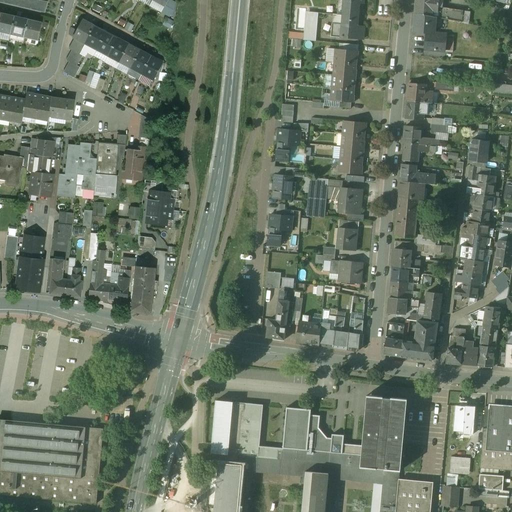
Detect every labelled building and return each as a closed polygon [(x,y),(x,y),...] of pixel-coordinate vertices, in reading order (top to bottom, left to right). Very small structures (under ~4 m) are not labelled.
[(48,2),(38,0),(0,0),(0,2),(45,13),(48,2)] [(363,0),(343,0),(342,15),(356,17),(358,4),(363,4),(363,0)] [(438,0),(416,0),(415,14),(435,17),(440,18),(440,13),(437,12),(438,0)] [(456,12),(441,9),(440,18),(454,21),(456,12)] [(15,17),(2,14),(0,20),(0,32),(11,35),(15,17)] [(415,14),(414,32),(426,33),(433,34),(435,17),(415,14)] [(356,17),(342,15),(341,24),(331,24),(330,37),(362,40),(363,27),(355,26),(356,17)] [(29,20),(15,17),(11,35),(25,38),(29,20)] [(43,24),(29,20),(25,38),(39,42),(43,24)] [(83,21),(74,38),(75,38),(85,44),(94,27),(83,21)] [(312,22),(304,21),(303,40),(315,41),(317,22),(312,22)] [(106,33),(94,27),(85,44),(97,50),(106,33)] [(117,39),(106,33),(97,50),(108,56),(117,39)] [(433,34),(426,33),(424,50),(444,52),(446,35),(433,34)] [(85,44),(75,38),(72,44),(82,50),(85,44)] [(129,45),(117,39),(108,56),(120,62),(129,45)] [(82,50),(72,44),(69,49),(72,51),(72,50),(80,55),(80,54),(82,50)] [(129,45),(120,62),(131,68),(140,51),(129,45)] [(358,51),(335,49),(334,62),(355,64),(356,59),(357,59),(358,51)] [(80,55),(72,50),(72,51),(69,55),(80,61),(83,56),(80,54),(80,55)] [(151,57),(140,51),(131,68),(139,72),(142,73),(151,57)] [(80,61),(69,55),(66,61),(69,62),(77,66),(80,61)] [(163,63),(151,57),(142,73),(154,80),(163,63)] [(77,66),(69,62),(67,67),(77,73),(80,67),(77,66)] [(355,64),(334,62),(333,75),(355,77),(356,70),(355,70),(355,64)] [(77,73),(67,67),(64,73),(74,78),(77,73)] [(139,72),(131,68),(127,75),(136,79),(139,72)] [(89,71),(85,82),(91,84),(95,73),(89,71)] [(355,77),(333,75),(332,88),(353,90),(354,84),(355,84),(355,77)] [(104,81),(99,79),(96,89),(101,91),(104,81)] [(453,84),(436,83),(435,90),(453,92),(453,84)] [(425,85),(408,84),(407,102),(428,104),(431,104),(432,93),(425,92),(425,85)] [(511,86),(494,84),(492,94),(511,96),(511,86)] [(353,90),(332,88),(331,101),(339,102),(351,103),(353,103),(354,95),(353,95),(353,90)] [(40,96),(27,94),(26,101),(23,116),(36,118),(40,96)] [(14,98),(1,96),(0,103),(0,118),(10,120),(14,98)] [(52,98),(40,96),(36,118),(48,120),(52,98)] [(26,101),(14,98),(10,120),(22,122),(23,116),(26,101)] [(75,101),(52,98),(50,116),(72,119),(75,101)] [(428,104),(407,102),(405,119),(422,121),(423,115),(427,115),(428,104)] [(152,121),(141,115),(138,138),(150,139),(152,121)] [(366,123),(344,121),(342,134),(364,136),(364,130),(365,131),(366,123)] [(308,124),(294,124),(294,131),(300,132),(308,133),(308,124)] [(443,126),(431,125),(431,132),(447,133),(447,126),(443,126)] [(422,128),(405,126),(403,144),(420,145),(421,138),(422,128)] [(294,131),(278,129),(277,144),(278,144),(277,150),(276,150),(275,160),(288,161),(289,151),(288,151),(288,145),(299,146),(300,132),(294,131)] [(364,136),(342,134),(341,147),(364,149),(364,142),(363,142),(364,136)] [(430,139),(421,138),(420,145),(430,146),(430,139)] [(53,141),(38,139),(37,149),(36,155),(51,157),(53,141)] [(488,141),(472,139),(469,161),(486,163),(488,141)] [(92,144),(81,143),(81,146),(78,174),(84,175),(82,189),(84,189),(95,190),(95,186),(97,159),(91,159),(92,144)] [(119,145),(99,143),(97,159),(95,186),(115,188),(117,162),(118,162),(119,145)] [(420,145),(403,144),(402,160),(418,162),(419,151),(420,145)] [(69,145),(66,175),(59,174),(58,190),(76,192),(78,174),(81,146),(69,145)] [(30,148),(21,146),(19,159),(22,159),(21,166),(27,167),(29,154),(30,148)] [(364,149),(341,147),(340,160),(361,162),(362,156),(363,156),(364,149)] [(138,151),(130,150),(127,172),(132,172),(132,179),(141,180),(144,152),(138,151)] [(36,155),(30,154),(30,155),(29,154),(27,167),(27,170),(33,171),(30,192),(38,193),(37,195),(51,196),(53,175),(49,175),(52,157),(36,155)] [(9,159),(0,157),(0,174),(8,176),(7,182),(18,184),(21,166),(22,159),(19,159),(9,157),(9,159)] [(361,162),(340,160),(339,173),(361,175),(362,167),(361,167),(361,162)] [(417,166),(402,165),(400,181),(415,183),(416,174),(417,166)] [(477,167),(470,166),(467,187),(475,188),(476,186),(477,187),(478,181),(481,181),(482,175),(476,174),(477,167)] [(305,170),(287,168),(286,176),(292,176),(304,178),(305,170)] [(423,175),(416,174),(415,183),(422,183),(423,175)] [(286,176),(275,175),(274,184),(273,184),(272,190),(273,190),(273,198),(290,200),(292,176),(286,176)] [(496,177),(482,175),(481,181),(478,181),(477,187),(476,195),(493,197),(496,177)] [(328,180),(315,178),(315,186),(327,187),(328,180)] [(151,191),(162,192),(164,182),(145,180),(144,192),(150,193),(151,191)] [(415,183),(400,181),(399,198),(418,200),(423,200),(424,184),(422,183),(415,183)] [(315,186),(309,185),(306,216),(324,217),(326,199),(327,187),(315,186)] [(475,188),(467,187),(466,193),(476,195),(477,187),(476,186),(475,188)] [(341,188),(327,187),(326,199),(339,200),(341,188)] [(362,190),(341,188),(339,200),(338,213),(360,215),(362,190)] [(151,191),(150,193),(149,208),(172,211),(174,194),(162,192),(151,191)] [(493,197),(476,195),(475,200),(474,209),(490,211),(493,197)] [(418,200),(399,198),(395,237),(414,239),(416,220),(419,221),(420,210),(417,210),(418,200)] [(95,215),(106,216),(106,202),(96,202),(95,215)] [(141,219),(143,208),(133,206),(130,217),(141,219)] [(172,211),(149,208),(147,223),(171,226),(172,211)] [(490,211),(474,209),(473,214),(472,221),(489,224),(490,211)] [(95,226),(95,210),(86,210),(86,225),(95,226)] [(277,215),(270,215),(269,229),(270,229),(269,235),(268,235),(267,245),(280,246),(281,236),(280,236),(280,230),(290,231),(292,217),(277,215)] [(511,224),(511,218),(504,217),(503,226),(511,227),(511,224)] [(489,224),(472,221),(471,229),(470,233),(487,236),(489,224)] [(358,229),(338,227),(336,249),(355,251),(356,250),(354,249),(356,231),(358,231),(358,229)] [(425,230),(425,236),(418,235),(417,244),(434,245),(435,231),(425,230)] [(487,236),(470,233),(469,239),(468,247),(485,249),(487,236)] [(45,238),(25,236),(22,257),(42,260),(45,238)] [(152,238),(139,237),(138,248),(155,250),(156,243),(152,238)] [(511,242),(507,242),(498,241),(494,266),(511,268),(511,258),(511,242)] [(17,244),(9,243),(7,258),(15,259),(17,244)] [(485,249),(468,247),(467,254),(460,253),(459,257),(483,261),(485,249)] [(98,250),(90,249),(89,261),(94,261),(97,258),(98,250)] [(411,251),(394,249),(392,266),(409,268),(410,259),(411,251)] [(22,257),(21,257),(17,289),(40,292),(44,260),(22,257)] [(483,261),(459,257),(458,262),(465,263),(464,270),(481,273),(483,261)] [(136,259),(123,258),(122,265),(135,267),(135,266),(136,259)] [(142,259),(136,258),(136,259),(135,266),(150,268),(151,261),(142,260),(142,259)] [(64,260),(54,259),(52,278),(62,279),(64,260)] [(420,260),(410,259),(409,268),(419,269),(420,260)] [(334,260),(330,260),(330,261),(329,273),(339,274),(339,281),(360,283),(362,263),(334,260)] [(150,268),(135,266),(135,267),(134,279),(135,279),(132,302),(131,302),(130,311),(147,315),(152,312),(151,312),(153,296),(157,297),(158,281),(155,281),(156,268),(150,268)] [(409,268),(392,266),(391,282),(407,284),(408,275),(409,268)] [(81,267),(73,267),(72,280),(80,281),(81,267)] [(409,268),(408,275),(418,276),(419,269),(409,268)] [(106,270),(92,269),(89,298),(103,299),(103,301),(108,301),(108,300),(110,285),(110,284),(102,283),(102,277),(106,277),(106,270)] [(464,270),(458,269),(456,281),(463,282),(480,285),(481,273),(464,270)] [(280,273),(267,272),(265,288),(279,289),(280,273)] [(130,278),(123,277),(123,273),(119,273),(117,285),(129,286),(130,278)] [(497,290),(511,287),(507,273),(493,276),(497,290)] [(62,279),(52,278),(50,293),(66,295),(67,279),(62,279)] [(296,288),(296,278),(283,278),(283,288),(296,288)] [(72,280),(67,279),(66,295),(81,297),(83,281),(80,281),(72,280)] [(407,284),(391,282),(389,297),(406,299),(407,291),(407,284)] [(480,285),(463,282),(462,287),(461,296),(465,297),(477,298),(480,285)] [(117,285),(110,285),(108,300),(127,302),(129,286),(117,285)] [(460,289),(455,288),(454,299),(464,300),(465,297),(461,296),(462,287),(460,287),(460,289)] [(441,294),(421,291),(417,316),(438,319),(441,294)] [(365,299),(353,296),(353,302),(364,304),(365,299)] [(406,299),(389,297),(388,313),(404,314),(405,306),(406,299)] [(275,320),(268,319),(266,337),(273,338),(273,339),(283,340),(284,334),(285,334),(286,327),(285,327),(289,302),(278,300),(275,320)] [(501,309),(485,307),(482,327),(498,328),(501,309)] [(310,316),(303,315),(302,322),(299,322),(296,342),(319,345),(320,328),(321,325),(320,325),(309,324),(310,316)] [(474,322),(469,315),(465,316),(470,324),(474,322)] [(337,317),(329,316),(328,324),(329,324),(329,330),(335,331),(337,317)] [(345,318),(337,317),(335,331),(341,332),(342,326),(343,326),(345,318)] [(363,321),(355,320),(353,334),(362,335),(363,321)] [(437,323),(417,321),(414,342),(434,345),(437,323)] [(404,325),(387,322),(386,334),(403,336),(404,325)] [(11,335),(13,326),(3,324),(1,334),(11,335)] [(498,328),(482,327),(480,346),(495,347),(498,328)] [(329,330),(320,328),(319,345),(333,347),(335,331),(329,330)] [(466,330),(456,329),(455,336),(457,336),(457,337),(464,337),(465,337),(466,330)] [(341,332),(335,331),(333,347),(346,349),(348,333),(341,332)] [(353,334),(348,333),(346,349),(356,350),(361,347),(362,335),(353,334)] [(403,336),(386,334),(385,338),(386,338),(383,354),(400,357),(402,340),(403,337),(403,336)] [(464,337),(457,337),(456,349),(463,349),(463,347),(464,337)] [(410,341),(402,340),(400,356),(432,361),(434,345),(414,342),(410,341)] [(495,347),(480,346),(477,366),(493,367),(495,347)] [(478,348),(463,347),(463,349),(461,364),(477,365),(478,348)] [(456,349),(448,348),(446,364),(461,364),(463,349),(456,349)] [(407,398),(367,395),(362,446),(361,456),(360,467),(400,470),(401,470),(407,398)] [(258,457),(258,456),(258,455),(259,447),(263,405),(247,404),(247,405),(232,403),(232,402),(216,401),(211,453),(219,453),(258,457)] [(466,405),(461,404),(460,407),(456,406),(454,431),(462,431),(462,433),(472,434),(474,407),(465,407),(466,405)] [(511,407),(491,406),(491,407),(484,406),(480,468),(511,470),(511,407)] [(286,408),(282,449),(361,456),(362,446),(343,444),(344,435),(332,434),(331,438),(327,438),(318,428),(320,416),(310,415),(311,410),(286,408)] [(86,427),(1,419),(0,428),(0,470),(81,478),(86,427)] [(81,478),(0,470),(0,494),(96,503),(103,429),(86,427),(81,478)] [(276,458),(277,449),(259,447),(258,455),(258,456),(276,458)] [(282,449),(277,449),(276,458),(258,456),(258,457),(219,453),(218,462),(242,465),(241,470),(305,476),(305,470),(328,473),(328,479),(382,484),(398,485),(399,479),(400,470),(360,467),(361,456),(341,455),(282,449)] [(242,465),(218,462),(213,511),(237,511),(241,470),(242,465)] [(328,473),(305,470),(305,476),(301,511),(324,511),(328,479),(328,473)] [(449,474),(449,484),(459,485),(459,474),(449,474)] [(503,476),(479,474),(478,489),(502,491),(503,476)] [(429,511),(432,482),(399,479),(398,485),(382,484),(379,511),(429,511)] [(458,487),(443,486),(442,506),(456,507),(458,487)]
